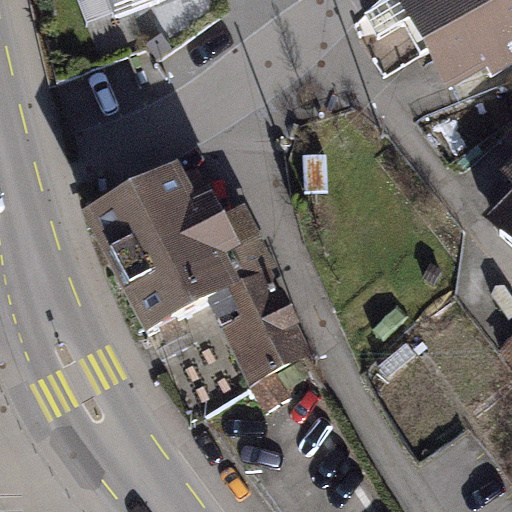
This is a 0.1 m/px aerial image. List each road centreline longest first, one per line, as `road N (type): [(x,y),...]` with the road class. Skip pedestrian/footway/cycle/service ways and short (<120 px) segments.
road 1 (residential): [(223,94),(341,377),(428,511)]
road 2 (secondary): [(38,276),(79,382),(170,511)]
road 3 (secondary): [(0,125),(38,276)]
road 4 (residential): [(223,94),(347,0)]
road 5 (residential): [(92,162),(223,94)]
